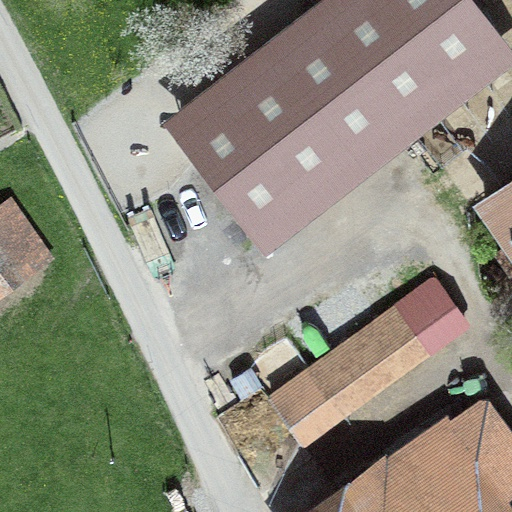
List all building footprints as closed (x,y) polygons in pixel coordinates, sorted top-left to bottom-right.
[(261,251),(511,75),(511,47),(478,0),(324,0),(163,113),(261,251)] [(511,193),(487,211),(510,242),(496,252),(511,274),(511,272),(511,193)] [(0,292),(29,271),(0,231),(0,292)] [(437,280),(270,397),(300,439),(467,322),(437,280)] [(511,511),(511,440),(485,401),(325,511),(511,511)]
